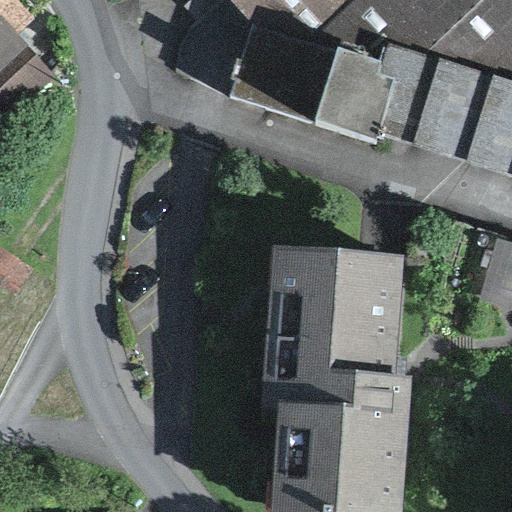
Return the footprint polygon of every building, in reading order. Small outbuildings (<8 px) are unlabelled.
[(38,24),(13,0),(0,0),(0,144),(59,87),(17,45),(38,24)] [(511,0),(223,0),(258,38),(237,107),(511,190),(511,0)] [(199,38),(187,88),(233,98),(245,49),(199,38)] [(0,296),(16,306),(36,272),(0,251),(0,296)] [(408,266),(281,259),(272,421),(287,422),(282,511),(412,511),(419,384),(401,383),(408,266)]
